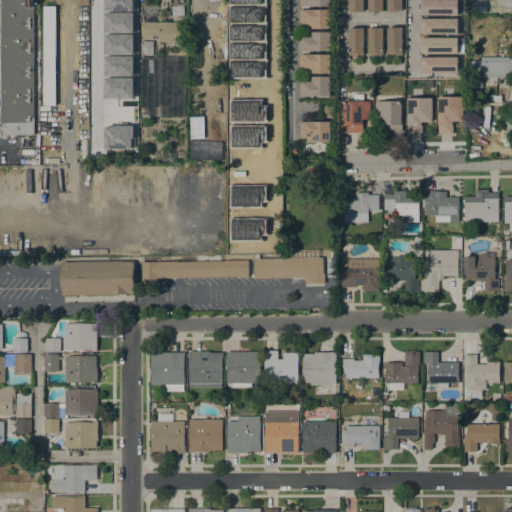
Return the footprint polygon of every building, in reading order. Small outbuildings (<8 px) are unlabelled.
[(2,127),(0,127),(0,0),(33,0),(34,134),(7,134),(2,129),(2,127)] [(348,11),(348,0),(363,0),(363,11),(348,11)] [(368,0),(383,0),(383,11),(368,11),(368,0)] [(387,0),(402,0),(402,11),(387,11),(387,0)] [(457,0),(419,0),(420,15),(457,15),(457,0)] [(174,5),(174,3),(184,2),(184,5),(183,5),(184,15),(172,16),(171,6),(174,5)] [(43,5),(55,5),(55,105),(43,105),(43,5)] [(330,28),(305,28),(305,23),(299,23),(299,9),(330,9),(330,28)] [(457,18),(420,18),(420,33),(457,34),(457,18)] [(120,19),(120,22),(129,22),(129,39),(123,39),(123,37),(114,37),(114,40),(114,48),(104,48),(104,43),(100,43),(100,19),(120,19)] [(195,37),(204,37),(204,30),(195,30),(195,21),(214,21),(214,37),(217,37),(217,48),(195,48),(195,37)] [(276,27),(276,45),(274,44),(274,52),(264,52),(264,45),(233,45),(233,21),(246,21),(246,24),(255,24),(255,27),(276,27)] [(183,42),(158,42),(158,36),(152,35),(152,55),(141,55),(141,22),(184,22),(183,42)] [(349,27),(363,27),(363,55),(348,55),(349,27)] [(383,27),(383,55),(368,55),(368,27),(383,27)] [(402,27),(402,55),(387,55),(387,27),(402,27)] [(330,50),(298,50),(299,35),(311,35),(311,31),(330,31),(330,50)] [(457,37),(421,37),(421,53),(457,53),(457,37)] [(108,49),(108,50),(114,50),(114,68),(96,68),(96,49),(108,49)] [(226,52),(226,75),(208,75),(208,52),(226,52)] [(330,72),(312,73),(312,72),(303,72),(303,67),(300,68),(299,54),(330,54),(330,72)] [(431,66),(457,65),(457,56),(420,57),(420,72),(431,72),(431,66)] [(508,57),(508,59),(511,59),(511,72),(508,72),(508,77),(480,77),(480,80),(482,80),(482,87),(470,87),(470,60),(480,60),(480,57),(508,57)] [(330,95),(314,95),(314,96),(303,96),(303,95),(299,95),(299,81),(311,81),(311,76),(330,76),(330,95)] [(353,101),(353,94),(363,94),(362,100),(369,100),(369,119),(362,119),(362,133),(343,133),(343,101),(353,101)] [(437,133),(453,134),(453,121),(463,121),(463,96),(437,96),(437,133)] [(406,97),(406,133),(423,133),(423,122),(432,122),(431,97),(406,97)] [(401,101),(401,132),(375,132),(375,101),(401,101)] [(330,142),(305,142),(305,136),(299,136),(299,121),(330,122),(330,142)] [(464,227),(464,220),(462,220),(462,217),(464,217),(464,212),(462,212),(462,208),(464,208),(464,203),(462,203),(462,200),(464,200),(464,196),(476,196),(476,189),(488,189),(488,192),(498,192),(498,222),(473,221),(473,227),(464,227)] [(409,222),(409,216),(394,215),(394,210),(384,209),(384,194),(393,194),(393,191),(405,191),(405,198),(409,198),(409,196),(418,197),(418,222),(409,222)] [(458,223),(449,223),(449,222),(435,222),(435,209),(424,209),(424,193),(433,193),(433,191),(445,191),(445,197),(458,197),(458,223)] [(343,222),(343,197),(353,197),(353,199),(356,199),(356,192),(368,192),(368,194),(378,194),(378,210),(368,210),(368,222),(343,222)] [(511,221),(511,196),(503,196),(503,221),(511,221)] [(259,211),(258,242),(274,242),(275,211),(259,211)] [(384,281),(384,259),(394,259),(394,258),(396,255),(404,255),(405,258),(405,259),(413,259),(413,247),(421,247),(421,259),(414,260),(415,278),(418,278),(418,292),(408,292),(408,291),(404,291),(404,280),(384,281)] [(438,291),(434,291),(434,292),(427,292),(427,291),(423,291),(423,279),(424,279),(424,259),(437,259),(437,248),(450,248),(450,250),(457,250),(457,275),(442,275),(442,277),(438,277),(438,291)] [(253,258),(255,258),(255,254),(259,254),(259,258),(287,258),(287,249),(318,249),(318,257),(322,257),(322,273),(324,273),(324,283),(304,284),(304,277),(254,278),(254,273),(251,273),(251,265),(253,265),(253,258)] [(494,252),(494,279),(498,279),(498,290),(484,290),(484,280),(463,280),(463,256),(474,256),(484,252),(494,252)] [(336,277),(326,277),(326,258),(336,258),(336,277)] [(377,259),(377,267),(378,267),(378,291),(362,291),(362,285),(353,285),(353,287),(341,287),(341,268),(345,268),(345,259),(377,259)] [(511,291),(503,291),(503,279),(504,279),(505,259),(511,259),(511,291)] [(177,261),(225,261),(225,260),(247,260),(248,277),(236,277),(157,278),(157,289),(151,289),(152,292),(145,293),(145,289),(141,289),(141,261),(177,261)] [(61,295),(61,262),(134,261),(134,294),(61,295)] [(96,324),(96,351),(90,351),(90,349),(62,349),(62,340),(64,340),(64,324),(96,324)] [(27,352),(12,352),(12,338),(27,338),(27,352)] [(60,352),(45,352),(45,338),(60,338),(60,352)] [(297,352),(298,383),(264,383),(264,350),(277,350),(277,359),(282,359),(282,352),(297,352)] [(385,371),(383,371),(383,368),(384,368),(384,362),(402,362),(402,366),(404,366),(404,351),(408,351),(408,350),(414,350),(414,351),(419,351),(419,363),(417,363),(417,383),(385,383),(385,371)] [(209,351),(209,352),(223,352),(223,358),(222,358),(222,383),(221,383),(221,387),(189,387),(189,383),(188,383),(188,351),(209,351)] [(232,383),(226,383),(226,369),(225,369),(225,365),(226,365),(226,351),(259,351),(260,382),(251,382),(251,387),(232,387),(232,383)] [(427,383),(427,379),(426,379),(426,376),(427,376),(427,364),(423,364),(423,351),(437,351),(437,362),(458,362),(458,383),(447,383),(447,389),(437,389),(437,383),(427,383)] [(184,384),(183,384),(183,391),(165,391),(165,385),(150,385),(150,352),(184,352),(184,384)] [(335,385),(302,385),(302,353),(314,353),(314,352),(336,352),(335,385)] [(31,374),(13,374),(13,366),(4,366),(4,382),(0,382),(0,355),(4,355),(4,354),(31,354),(31,374)] [(58,371),(44,371),(43,354),(58,354),(58,371)] [(346,378),(346,373),(342,373),(342,358),(353,358),(353,360),(362,360),(362,354),(379,354),(379,362),(378,362),(378,378),(346,378)] [(481,398),(467,398),(467,390),(466,390),(466,387),(463,387),(463,354),(476,354),(476,364),(486,364),(486,361),(488,361),(488,362),(496,362),(496,361),(499,361),(499,382),(482,382),(482,390),(481,390),(481,398)] [(96,356),(96,383),(92,383),(92,381),(64,381),(64,356),(96,356)] [(503,383),(511,382),(511,362),(503,362),(503,383)] [(1,414),(0,413),(0,387),(15,387),(15,399),(12,399),(12,415),(1,415),(1,414)] [(44,417),(44,403),(64,403),(64,402),(56,402),(55,387),(66,387),(66,389),(92,389),(92,388),(96,388),(96,391),(97,391),(97,415),(66,415),(67,418),(58,418),(58,417),(44,417)] [(31,417),(16,417),(16,393),(30,392),(31,417)] [(424,410),(441,410),(441,406),(459,406),(459,417),(457,417),(457,437),(459,437),(459,449),(444,449),(444,435),(440,435),(440,433),(433,433),(433,435),(434,435),(434,442),(433,442),(433,443),(431,443),(431,449),(424,449),(423,428),(425,428),(425,418),(424,418),(424,410)] [(398,417),(398,411),(408,411),(408,417),(418,417),(418,438),(415,438),(415,439),(409,439),(409,438),(397,438),(397,449),(390,449),(390,450),(383,450),(383,436),(387,436),(387,417),(398,417)] [(260,451),(247,451),(247,452),(226,452),(226,421),(237,421),(237,416),(259,416),(259,421),(260,421),(260,451)] [(511,418),(511,452),(503,452),(503,440),(508,440),(508,418),(511,418)] [(30,433),(16,432),(16,419),(31,419),(30,433)] [(44,432),(44,419),(58,419),(58,420),(61,420),(61,425),(58,425),(58,432),(44,432)] [(222,450),(210,450),(210,451),(188,451),(188,419),(222,419),(222,450)] [(65,422),(92,422),(92,421),(97,421),(97,440),(96,440),(96,448),(64,448),(65,422)] [(184,421),(184,445),(184,453),(171,453),(171,450),(165,450),(165,451),(150,451),(150,421),(157,421),(184,421)] [(298,421),(298,452),(264,452),(264,421),(298,421)] [(335,453),(314,453),(314,451),(302,451),(302,421),(335,421),(335,453)] [(499,444),(485,444),(485,442),(476,442),(476,451),(463,451),(463,434),(467,434),(467,432),(465,432),(465,428),(466,428),(466,423),(499,423),(499,444)] [(379,426),(379,449),(362,449),(362,443),(353,443),(353,445),(341,445),(341,430),(346,430),(346,426),(379,426)] [(96,465),(96,480),(84,480),(84,491),(51,492),(51,479),(53,479),(53,465),(96,465)] [(0,511),(0,490),(22,490),(22,504),(5,504),(5,511),(0,511)] [(57,511),(57,510),(52,510),(52,508),(51,508),(51,496),(84,496),(84,507),(97,507),(97,511),(57,511)] [(35,502),(43,502),(43,511),(39,511),(39,508),(35,508),(35,502)]
